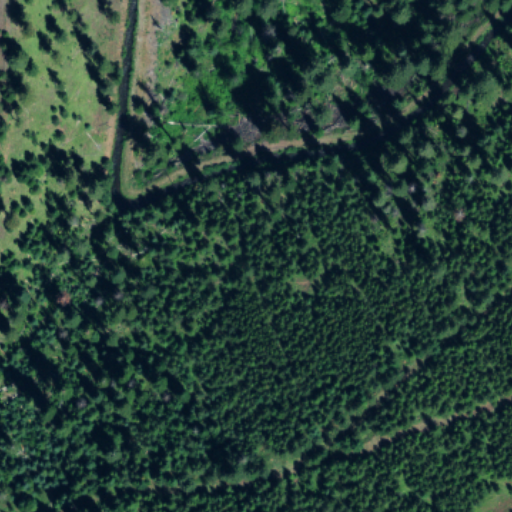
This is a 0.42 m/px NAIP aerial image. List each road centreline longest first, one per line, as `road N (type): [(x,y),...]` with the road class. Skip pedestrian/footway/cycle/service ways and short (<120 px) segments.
road 1 (track): [(340,511),(8,0)]
road 2 (track): [(0,157),(215,159),(334,139),(434,95),(511,30)]
